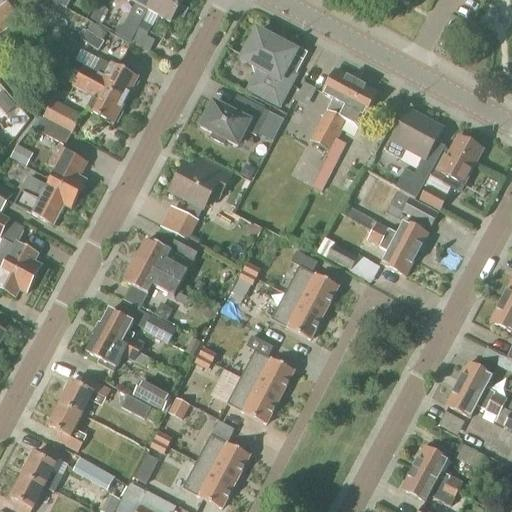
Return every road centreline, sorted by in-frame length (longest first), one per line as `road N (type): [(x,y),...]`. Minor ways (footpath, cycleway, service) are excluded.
road 1 (residential): [(0,427),(226,0)]
road 2 (residential): [(267,511),(366,306),(441,343)]
road 3 (secondary): [(511,127),(275,0)]
road 4 (residential): [(353,511),(441,343)]
road 5 (residential): [(441,343),(511,208)]
